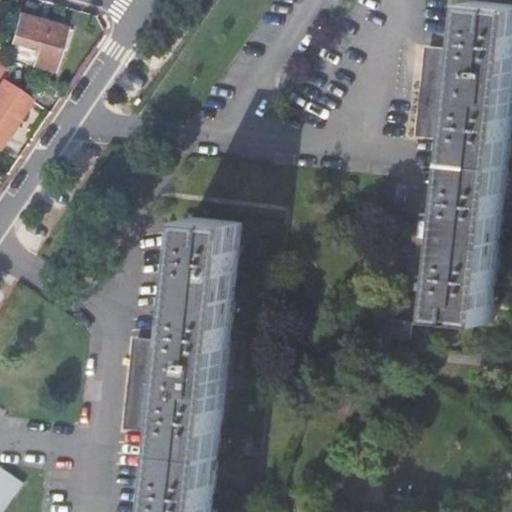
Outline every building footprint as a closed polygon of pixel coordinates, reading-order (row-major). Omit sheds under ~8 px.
[(511,0),(476,0),(470,58),(427,53),(424,78),(468,82),(466,97),(441,319),(490,324),(511,138),(511,0)] [(21,16),(13,45),(39,52),(34,67),(54,73),(66,29),(21,16)] [(0,61),(0,79),(4,82),(12,70),(0,61)] [(444,94),(466,97),(468,82),(424,78),(417,139),(439,141),(444,94)] [(0,79),(0,146),(29,102),(2,84),(4,82),(0,79)] [(176,374),(175,386),(162,511),(212,511),(243,225),(193,220),(179,351),(135,347),(133,368),(176,374)] [(391,338),(410,340),(412,324),(393,322),(391,338)] [(154,385),(175,386),(176,374),(133,368),(127,431),(148,433),(154,385)] [(0,511),(4,511),(23,485),(0,470),(0,511)]
